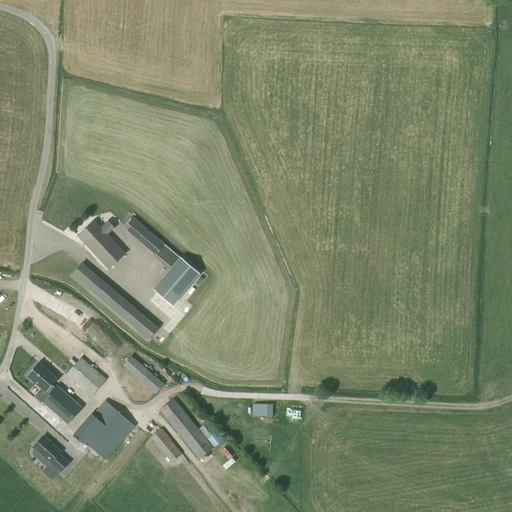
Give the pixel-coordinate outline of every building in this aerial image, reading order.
[(133,218),(125,227),(156,253),(164,244),(133,218)] [(77,236),(109,270),(126,254),(107,234),(114,228),(108,221),(101,228),(93,220),(77,236)] [(173,267),(154,289),(173,305),(199,273),(175,253),(167,262),(173,267)] [(80,265),(70,277),(79,285),(89,273),(80,265)] [(51,328),(44,336),(69,359),(76,351),(51,328)] [(43,340),(36,345),(41,351),(48,346),(43,340)] [(122,366),(156,395),(164,385),(131,356),(122,366)] [(81,359),(66,375),(91,398),(106,381),(81,359)] [(50,394),(55,388),(52,386),(57,380),(38,363),(27,376),(46,393),(47,391),(50,394)] [(55,388),(50,394),(42,402),(67,424),(81,408),(56,386),(55,388)] [(199,460),(213,448),(224,440),(209,421),(198,430),(174,399),(159,411),(199,460)] [(106,461),(135,427),(105,401),(76,435),(106,461)] [(151,438),(172,463),(182,454),(161,429),(151,438)] [(51,463),(60,472),(68,463),(58,455),(59,453),(42,438),(33,448),(35,449),(34,451),(33,452),(33,454),(34,455),(47,467),(51,463)] [(272,511),(277,511),(283,505),(278,502),(271,510),(272,511)]
